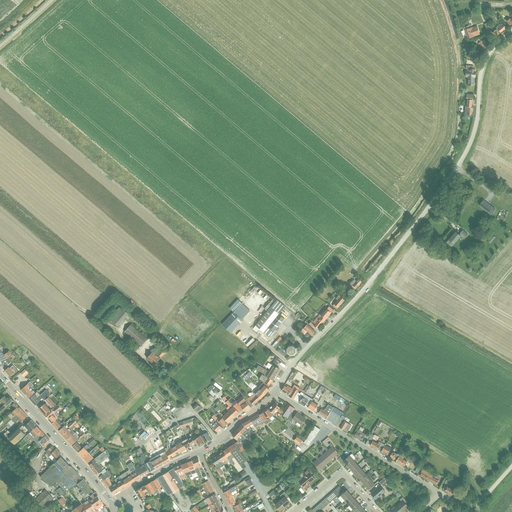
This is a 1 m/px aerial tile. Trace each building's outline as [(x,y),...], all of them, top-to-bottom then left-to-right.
[(497,28),(492,33),(495,37),(506,28),(503,24),(497,29),(497,28)] [(477,26),(472,27),(465,30),(468,39),(475,36),(480,35),(477,26)] [(482,42),(481,41),(479,39),(475,42),(477,44),(483,50),(486,47),(484,44),(485,42),(483,40),(482,42)] [(465,65),(465,69),(466,69),(466,76),(467,76),(467,82),(471,82),(472,77),(475,77),(475,72),(474,72),(474,69),(470,69),(471,66),(465,65)] [(466,105),(465,115),(472,115),(473,105),(472,105),(472,100),(472,99),(467,99),(466,105)] [(483,200),(479,205),(491,214),(495,209),(483,200)] [(456,232),(446,243),(451,247),(459,237),(461,239),(463,237),(464,238),(465,237),(468,234),(462,230),(460,232),(461,233),(459,235),(456,232)] [(355,289),(362,282),(359,279),(356,277),(349,284),(355,289)] [(344,300),(341,296),(339,295),(336,299),(337,300),(332,306),(336,309),(344,300)] [(242,303),(238,300),(230,309),(233,312),(242,303)] [(324,310),(320,315),(325,319),(333,310),(329,306),(325,311),(324,310)] [(271,307),(256,325),(269,337),(284,318),(279,314),(271,307)] [(117,325),(127,313),(121,308),(111,320),(117,325)] [(222,324),(231,332),(242,320),(233,312),(222,324)] [(320,315),(319,314),(313,322),(315,324),(314,325),(318,329),(325,319),(320,315)] [(312,336),(315,331),(307,324),(305,326),(303,323),(300,327),(302,329),(300,331),(304,335),(307,332),(312,336)] [(141,346),(147,339),(146,337),(147,336),(142,332),(141,334),(131,325),(125,332),(141,346)] [(256,340),(249,348),(251,350),(259,342),(256,340)] [(297,353),(297,352),(297,348),(297,347),(294,345),(293,344),(293,345),(289,345),(288,345),(286,348),(286,349),(286,353),(287,353),(289,356),(290,356),(294,356),(295,355),(297,352),(297,353)] [(161,357),(166,351),(159,345),(157,347),(161,350),(158,353),(157,352),(155,354),(152,352),(147,358),(155,365),(160,359),(157,356),(158,356),(159,357),(160,356),(161,357)] [(281,347),(278,351),(284,356),(286,353),(286,349),(285,350),(281,347)] [(0,360),(2,363),(12,354),(9,351),(5,354),(4,355),(0,350),(0,360)] [(265,375),(273,379),(280,369),(272,364),(272,365),(269,363),(267,367),(269,369),(265,375)] [(9,368),(9,367),(5,370),(10,376),(12,374),(13,375),(18,371),(13,365),(9,368)] [(262,374),(259,379),(263,382),(269,385),(273,379),(265,375),(265,376),(264,375),(262,374)] [(30,381),(21,389),(29,398),(32,395),(35,392),(32,389),(33,388),(32,387),(34,385),(32,383),(30,381)] [(263,382),(258,387),(259,388),(259,389),(265,394),(269,389),(271,387),(269,385),(263,382)] [(293,399),(297,393),(298,390),(293,387),(292,388),(287,385),(287,387),(285,385),(281,391),(285,393),(286,394),(287,394),(288,395),(290,395),(289,396),(293,399)] [(259,389),(254,393),(256,395),(260,399),(265,394),(259,389)] [(40,395),(43,398),(45,400),(49,397),(51,395),(46,390),(40,395)] [(35,393),(29,399),(35,405),(40,401),(39,401),(43,398),(40,395),(37,391),(35,393)] [(297,393),(293,399),(299,402),(304,394),(301,392),(299,394),(297,393)] [(311,402),(313,399),(310,397),(308,400),(307,399),(308,397),(308,396),(304,394),(299,402),(305,406),(307,402),(310,404),(311,402)] [(0,407),(0,411),(8,404),(13,400),(9,396),(6,398),(4,395),(0,399),(0,400),(2,402),(4,405),(3,406),(3,405),(0,407)] [(260,399),(256,395),(255,396),(255,397),(254,396),(253,396),(253,397),(252,396),(252,395),(247,400),(249,402),(250,401),(254,405),(260,399)] [(224,396),(222,398),(229,406),(232,408),(234,407),(231,403),(229,402),(228,400),(224,396)] [(243,396),(237,402),(240,406),(243,409),(246,412),(251,407),(246,401),(243,396)] [(49,397),(45,400),(47,402),(50,405),(50,404),(53,407),(56,405),(49,397)] [(13,400),(8,404),(12,409),(9,411),(10,413),(18,406),(13,400)] [(237,402),(236,400),(231,403),(234,407),(239,412),(240,412),(242,411),(241,410),(243,409),(240,406),(237,402)] [(288,418),(292,412),(294,408),(288,404),(283,411),(280,408),(275,402),(268,409),(270,411),(274,414),(278,410),(281,413),(281,414),(288,418)] [(311,402),(310,404),(308,408),(314,411),(317,405),(311,402)] [(45,415),(50,410),(44,403),(39,408),(45,415)] [(197,412),(202,408),(200,406),(197,403),(192,407),(197,412)] [(50,410),(45,415),(48,419),(54,413),(55,413),(56,412),(62,407),(60,405),(53,410),(54,411),(53,411),(51,409),(50,410)] [(321,409),(318,413),(327,418),(331,411),(333,407),(328,405),(325,409),(324,409),(323,410),(321,409)] [(18,406),(10,413),(8,415),(11,419),(14,416),(16,414),(21,409),(18,406)] [(229,406),(227,408),(229,411),(235,416),(239,412),(234,407),(232,408),(229,406)] [(14,416),(11,419),(15,423),(18,420),(20,422),(21,422),(22,421),(27,416),(21,409),(16,414),(14,416)] [(265,411),(259,415),(262,420),(263,420),(266,424),(272,421),(270,418),(274,415),(274,414),(270,411),(268,409),(267,409),(265,410),(265,411)] [(235,416),(229,411),(224,416),(221,414),(220,415),(222,416),(228,423),(235,416)] [(327,418),(326,419),(332,423),(334,425),(336,425),(340,419),(341,417),(343,413),(341,412),(338,415),(337,415),(334,412),(334,413),(331,411),(327,418)] [(52,423),(57,418),(58,418),(57,417),(59,415),(56,412),(55,413),(54,413),(48,419),(52,423)] [(296,414),(292,412),(288,418),(291,421),(293,419),(301,425),(305,418),(297,412),(296,414)] [(259,414),(250,419),(253,423),(257,430),(261,428),(259,425),(263,422),(262,420),(259,415),(259,414)] [(218,420),(216,421),(217,422),(223,428),(228,423),(222,416),(217,420),(218,420)] [(343,416),(337,425),(348,432),(352,426),(344,422),(346,418),(343,416)] [(62,423),(57,418),(52,423),(57,429),(58,430),(62,426),(64,424),(66,423),(64,421),(62,423)] [(183,421),(185,427),(194,424),(192,420),(192,418),(183,421)] [(214,419),(212,422),(214,424),(212,426),(218,432),(223,428),(216,421),(215,420),(214,419)] [(253,423),(250,419),(242,424),(247,429),(249,431),(251,433),(252,435),(254,433),(251,429),(249,426),(253,423)] [(30,432),(37,426),(31,420),(25,425),(30,431),(30,432)] [(64,425),(59,431),(62,435),(74,424),(75,423),(77,422),(75,420),(73,422),(72,423),(72,422),(68,426),(67,424),(65,426),(64,425)] [(21,429),(24,426),(21,423),(7,436),(15,444),(25,434),(21,429)] [(74,424),(62,435),(67,440),(73,435),(75,433),(72,430),(75,426),(74,424)] [(177,424),(173,427),(179,437),(180,439),(182,439),(182,437),(181,436),(178,431),(181,429),(177,424)] [(201,436),(205,443),(212,439),(208,432),(207,430),(202,424),(199,425),(205,434),(201,436)] [(242,424),(237,429),(243,435),(245,436),(247,439),(248,440),(250,442),(253,439),(251,436),(252,435),(251,433),(249,431),(247,429),(242,424)] [(30,432),(30,431),(27,434),(27,435),(24,438),(26,440),(31,436),(33,438),(41,430),(37,426),(30,432)] [(305,441),(304,443),(305,443),(307,445),(308,446),(311,442),(320,429),(319,429),(316,427),(315,426),(309,434),(309,435),(305,441)] [(243,435),(237,429),(232,435),(238,441),(239,442),(243,438),(244,439),(247,442),(248,440),(247,439),(245,436),(243,435)] [(361,440),(365,434),(362,432),(358,429),(354,436),(361,440)] [(41,430),(33,438),(37,443),(39,441),(45,435),(41,430)] [(73,435),(67,440),(72,445),(77,440),(78,441),(81,438),(85,435),(85,434),(84,432),(79,437),(75,432),(75,433),(73,435)] [(192,433),(186,436),(187,438),(192,445),(197,442),(198,442),(196,438),(195,439),(193,436),(192,433)] [(37,443),(36,443),(40,447),(42,446),(43,447),(45,446),(46,446),(50,442),(48,440),(49,439),(45,435),(39,441),(37,443)] [(205,443),(201,436),(200,435),(197,437),(195,435),(193,436),(195,439),(196,438),(198,442),(197,442),(199,447),(205,443)] [(299,445),(302,441),(297,437),(294,440),(299,445)] [(180,439),(181,441),(186,449),(192,445),(187,438),(183,441),(182,439),(180,439)] [(174,441),(171,442),(173,446),(174,447),(171,449),(175,456),(180,452),(175,444),(174,441)] [(186,449),(181,441),(175,444),(180,452),(186,449)] [(239,442),(238,441),(234,443),(240,452),(242,451),(244,449),(241,445),(239,442)] [(381,451),(385,445),(379,442),(378,444),(372,441),(370,445),(377,449),(381,451)] [(77,451),(81,447),(76,442),(72,446),(77,451)] [(234,443),(223,451),(229,459),(232,465),(234,464),(232,460),(231,460),(230,459),(234,457),(240,465),(246,460),(240,452),(234,443)] [(331,447),(328,450),(328,451),(334,458),(339,453),(333,446),(330,443),(329,444),(331,447)] [(87,444),(78,452),(83,457),(89,452),(86,449),(89,447),(87,444)] [(168,448),(165,448),(166,452),(169,459),(175,456),(171,449),(169,445),(167,445),(168,448)] [(381,451),(381,452),(387,455),(391,448),(388,446),(388,447),(385,445),(381,451)] [(47,451),(46,452),(50,456),(49,457),(55,463),(61,457),(59,455),(61,453),(56,448),(55,449),(52,446),(48,449),(47,451)] [(326,451),(323,454),(329,462),(334,458),(328,451),(328,450),(326,447),(324,448),(326,451)] [(155,469),(150,460),(146,463),(146,462),(147,461),(141,448),(138,449),(140,455),(141,456),(150,472),(155,469)] [(89,452),(83,457),(87,463),(93,458),(91,455),(95,451),(93,449),(89,452)] [(98,465),(105,460),(110,456),(106,450),(99,455),(92,460),(93,462),(89,465),(97,475),(99,477),(106,471),(104,468),(102,470),(98,465)] [(166,451),(157,455),(162,465),(170,460),(169,460),(169,459),(166,451)] [(229,459),(223,451),(218,455),(224,464),(226,466),(229,465),(226,461),(227,460),(229,459)] [(322,455),(318,458),(324,466),(329,462),(323,454),(321,451),(319,453),(322,455)] [(396,460),(399,455),(398,454),(397,454),(394,452),(393,453),(392,453),(390,457),(396,460)] [(349,455),(343,461),(347,466),(354,460),(353,460),(356,458),(352,454),(350,455),(349,455)] [(400,454),(396,461),(404,466),(407,462),(403,459),(404,457),(400,454)] [(157,455),(150,459),(150,460),(155,469),(162,465),(157,455)] [(224,464),(218,455),(212,459),(216,466),(215,467),(220,476),(223,473),(219,468),(224,465),(223,465),(224,464)] [(318,458),(316,455),(314,457),(317,460),(313,463),(319,470),(324,466),(318,458)] [(150,472),(141,456),(139,458),(141,461),(140,461),(142,465),(142,464),(144,465),(140,467),(139,464),(134,467),(140,477),(150,472)] [(61,457),(55,463),(40,477),(50,486),(70,467),(61,457)] [(198,458),(192,460),(197,472),(198,476),(199,478),(202,477),(198,468),(201,467),(198,458)] [(192,460),(188,462),(190,470),(192,474),(193,478),(198,476),(197,472),(192,460)] [(358,465),(354,460),(347,466),(352,470),(358,465)] [(132,462),(127,465),(129,470),(131,473),(135,481),(140,477),(134,467),(132,462)] [(188,462),(181,465),(184,473),(186,476),(192,474),(190,470),(188,462)] [(174,467),(174,468),(180,478),(181,480),(186,476),(184,473),(181,465),(174,467)] [(358,465),(352,470),(356,475),(362,470),(358,465)] [(71,466),(70,467),(50,486),(59,497),(66,492),(77,484),(73,478),(79,474),(71,466)] [(157,478),(157,479),(161,486),(165,492),(168,495),(173,492),(174,494),(180,490),(179,489),(184,485),(181,480),(180,478),(174,468),(173,468),(169,471),(168,471),(163,475),(162,475),(158,478),(157,478)] [(432,477),(433,475),(422,469),(420,472),(421,473),(420,476),(436,485),(438,481),(432,477)] [(106,471),(99,477),(102,482),(105,480),(108,477),(111,475),(110,474),(108,471),(108,470),(106,471)] [(135,481),(131,473),(129,470),(120,476),(123,480),(127,486),(135,481)] [(315,479),(309,472),(308,470),(304,473),(303,472),(299,475),(301,477),(297,480),(304,488),(305,489),(309,486),(308,485),(315,479)] [(362,470),(356,475),(360,480),(366,474),(362,470)] [(92,490),(79,474),(73,478),(77,484),(84,493),(86,495),(90,499),(95,507),(102,502),(98,495),(97,495),(95,492),(94,493),(92,490)] [(370,479),(366,474),(360,480),(364,485),(370,479)] [(123,480),(120,476),(114,479),(116,483),(121,490),(127,486),(123,480)] [(108,477),(105,480),(102,482),(107,488),(109,487),(114,494),(121,490),(116,483),(115,484),(113,485),(110,480),(108,477)] [(158,488),(161,486),(157,479),(156,478),(151,481),(156,490),(157,490),(159,494),(161,493),(158,488)] [(370,479),(364,485),(368,489),(375,484),(370,479)] [(148,495),(156,490),(151,481),(145,485),(148,490),(146,491),(148,495)] [(145,499),(146,498),(144,496),(146,495),(145,492),(146,491),(148,490),(145,485),(135,491),(140,498),(142,501),(145,499)] [(371,493),(376,499),(385,492),(380,485),(371,493)] [(452,495),(454,491),(445,485),(443,489),(452,495)] [(229,489),(223,492),(226,498),(232,495),(231,493),(237,489),(235,486),(229,489)] [(45,490),(35,499),(43,508),(50,500),(51,501),(54,499),(45,490)] [(345,500),(351,495),(347,490),(341,495),(345,500)] [(282,498),(280,501),(285,507),(290,503),(287,499),(289,497),(284,492),(280,496),(282,498)] [(86,495),(84,493),(81,495),(86,501),(82,504),(88,511),(95,507),(90,499),(86,495)] [(209,498),(206,499),(209,505),(212,504),(218,500),(215,494),(209,498)] [(237,504),(232,495),(226,498),(230,505),(232,504),(234,506),(237,504)] [(355,499),(351,495),(345,500),(349,505),(355,499)] [(355,499),(349,505),(353,510),(359,504),(355,499)] [(212,504),(209,505),(212,511),(215,510),(216,510),(222,507),(218,500),(212,504)] [(285,507),(280,501),(275,505),(280,511),(285,507)] [(392,511),(401,511),(405,509),(407,511),(410,509),(403,501),(402,502),(392,511)] [(237,504),(234,506),(236,511),(238,511),(243,510),(239,503),(237,504)]
